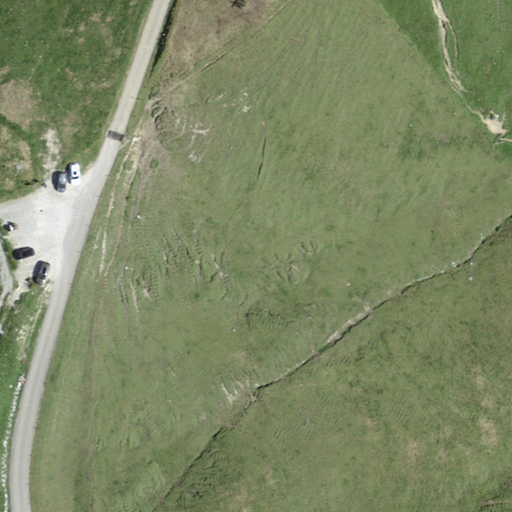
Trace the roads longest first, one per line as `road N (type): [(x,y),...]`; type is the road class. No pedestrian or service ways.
road 1 (unclassified): [(21,511),(23,437),(41,354),(111,137)]
road 2 (track): [(111,137),(160,0)]
